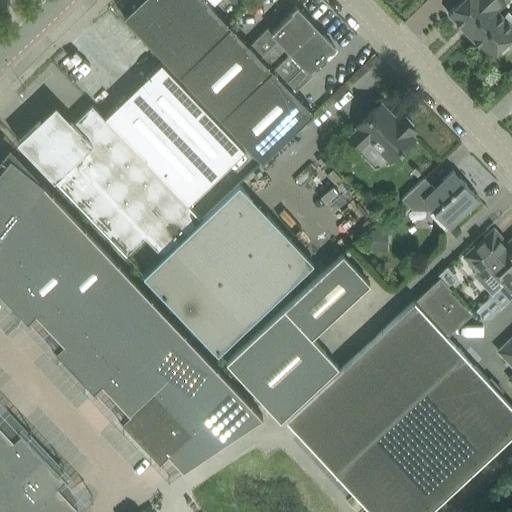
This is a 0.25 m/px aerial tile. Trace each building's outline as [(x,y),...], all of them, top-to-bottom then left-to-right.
[(207,0),(139,0),(124,15),(179,73),(231,24),(207,0)] [(468,32),(490,55),(491,56),(499,47),(502,50),(511,40),(509,38),(511,35),(511,24),(489,0),(460,0),(449,11),(463,26),(464,24),(470,30),(468,32)] [(268,27),(250,45),(272,67),(316,25),(296,5),(295,6),(296,7),(271,31),(268,27)] [(231,24),(179,73),(221,116),(239,99),(272,67),(231,24)] [(221,116),(239,136),(263,160),(314,111),(295,90),(312,73),(309,70),(334,46),(335,47),(336,46),(316,25),(272,67),(239,99),(221,116)] [(162,61),(105,115),(189,203),(246,148),(162,61)] [(370,138),(390,159),(391,159),(397,153),(415,135),(412,133),(416,129),(413,126),(414,122),(406,115),(403,116),(400,112),(396,116),(382,101),(357,124),(359,126),(350,135),(361,146),(370,138)] [(145,235),(163,254),(202,217),(189,203),(105,115),(93,103),(74,121),(56,102),(17,139),(126,253),(145,235)] [(325,150),(319,155),(326,162),(332,156),(325,150)] [(338,151),(332,156),(326,162),(340,176),(351,165),(338,151)] [(0,234),(43,181),(43,180),(11,154),(0,167),(0,234)] [(434,208),(449,225),(465,210),(471,210),(471,204),(480,197),(464,180),(464,181),(453,169),(435,186),(425,176),(403,197),(413,208),(425,197),(434,208)] [(0,288),(9,297),(85,225),(43,181),(0,234),(0,288)] [(202,217),(163,254),(144,273),(218,352),(314,260),(240,182),(202,218),(202,217)] [(425,197),(413,208),(434,208),(425,197)] [(36,310),(50,325),(118,260),(85,225),(9,297),(28,318),(36,310)] [(480,240),(464,254),(478,269),(476,271),(474,273),(493,293),(504,283),(511,292),(511,237),(508,241),(494,226),(480,240)] [(370,228),(369,250),(388,251),(389,229),(370,228)] [(227,360),(281,418),(339,364),(312,335),(370,281),(343,252),(227,360)] [(102,380),(116,395),(184,330),(118,260),(50,325),(64,340),(56,347),(94,388),(102,380)] [(441,275),(452,287),(459,281),(447,269),(441,275)] [(441,275),(400,313),(287,418),(373,511),(426,511),(511,432),(511,403),(446,332),(468,312),(448,291),(452,287),(441,275)] [(511,296),(511,292),(504,283),(493,293),(469,315),(473,319),(487,320),(511,296)] [(184,330),(116,395),(130,410),(122,417),(160,457),(168,450),(181,464),(183,466),(263,413),(184,330)] [(511,336),(498,349),(511,363),(511,336)] [(0,421),(0,492),(44,451),(22,428),(13,436),(0,421)] [(65,474),(44,451),(0,492),(0,511),(63,511),(77,503),(57,482),(65,474)] [(511,454),(511,453),(499,464),(505,471),(511,464),(511,454)]
